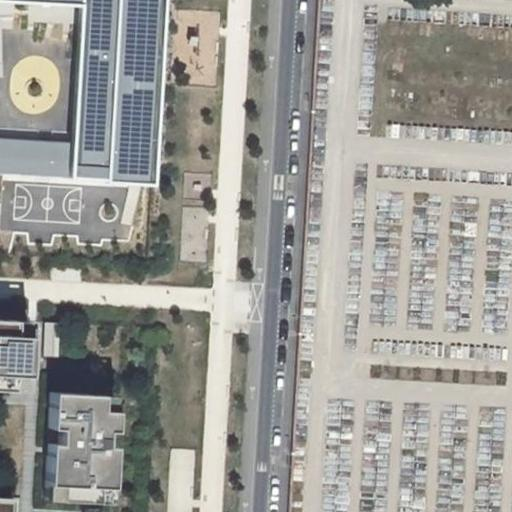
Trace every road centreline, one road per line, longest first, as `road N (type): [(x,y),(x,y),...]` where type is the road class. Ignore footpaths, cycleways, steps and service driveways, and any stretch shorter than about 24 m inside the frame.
road 1 (unclassified): [(282,0),(255,511)]
road 2 (unknown): [(24,511),(34,289)]
